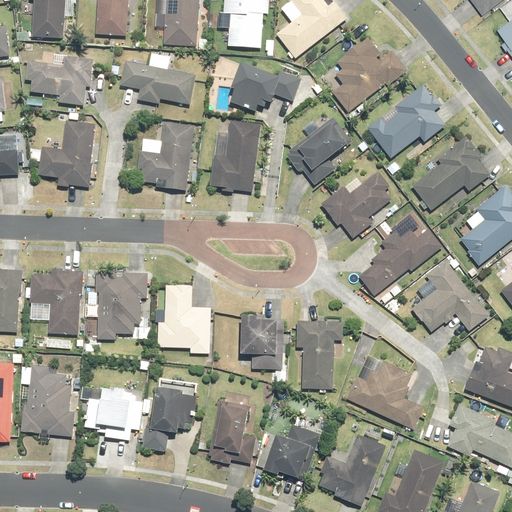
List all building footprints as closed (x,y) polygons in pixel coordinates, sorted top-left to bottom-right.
[(34,0),(32,37),(64,39),(66,0),(29,0),(30,0),(34,0)] [(98,0),(96,34),(126,36),(128,0),(98,0)] [(166,0),(164,45),(197,46),(199,0),(166,0)] [(230,14),(228,46),(261,48),(263,14),(268,14),(269,0),(224,0),(224,14),(230,14)] [(276,35),(296,59),(347,18),(332,0),(291,0),(303,14),(276,35)] [(471,0),(483,15),(502,0),(471,0)] [(503,45),(511,56),(511,18),(497,29),(506,42),(503,45)] [(0,56),(9,55),(6,25),(0,26),(0,56)] [(334,93),(348,111),(387,81),(389,84),(406,71),(392,52),(379,61),(376,58),(381,54),(368,38),(361,43),(360,42),(345,54),(345,56),(337,62),(343,69),(336,75),(344,85),(334,93)] [(29,62),(26,80),(32,81),(31,91),(60,95),(59,102),(85,105),(87,88),(91,88),(94,61),(65,57),(64,66),(29,62)] [(140,90),(138,100),(160,105),(161,99),(191,105),(197,76),(126,61),(120,86),(140,90)] [(270,103),(274,95),(293,102),(301,80),(280,72),(278,77),(240,63),(231,87),(235,89),(230,102),(256,112),(258,106),(264,108),(266,102),(270,103)] [(381,118),(367,128),(391,158),(420,136),(424,142),(446,126),(435,112),(442,106),(434,96),(432,97),(423,85),(395,107),(399,113),(385,124),(381,118)] [(303,170),(314,185),(335,169),(326,158),(346,143),(347,144),(352,141),(333,116),(287,151),(288,153),(286,155),(299,172),(303,170)] [(58,178),(57,186),(69,187),(69,184),(88,186),(96,124),(65,121),(62,148),(41,146),(38,175),(58,178)] [(222,188),(222,192),(233,193),(234,190),(253,193),(261,125),(231,121),(226,158),(214,156),(211,186),(222,188)] [(186,192),(194,126),(165,123),(161,154),(141,152),(139,169),(143,169),(141,182),(156,184),(155,188),(186,192)] [(0,137),(0,175),(19,175),(18,136),(0,137)] [(470,191),(489,175),(478,161),(483,157),(466,136),(437,159),(441,164),(412,186),(432,211),(465,185),(470,191)] [(320,204),(338,226),(341,224),(353,239),(373,223),(369,218),(391,200),(384,191),(389,187),(378,172),(351,194),(344,185),(320,204)] [(467,252),(479,266),(511,238),(511,195),(505,186),(476,210),(485,219),(460,240),(469,250),(467,252)] [(375,264),(360,276),(374,295),(410,268),(411,271),(442,247),(429,229),(417,237),(411,229),(401,237),(396,231),(380,243),(385,250),(372,260),(375,264)] [(423,322),(431,332),(444,322),(446,324),(453,318),(452,316),(456,314),(470,332),(490,317),(446,259),(424,275),(435,290),(411,308),(422,323),(423,322)] [(31,275),(29,304),(49,305),(48,335),(79,336),(80,296),(83,296),(83,294),(84,271),(64,270),(64,268),(51,268),(51,275),(31,275)] [(0,331),(17,332),(19,294),(22,294),(23,271),(0,269),(0,331)] [(101,292),(99,338),(115,339),(115,333),(133,333),(133,323),(140,324),(141,299),(148,299),(149,273),(121,272),(121,276),(118,276),(118,271),(97,270),(96,292),(101,292)] [(511,282),(501,291),(511,305),(511,282)] [(159,324),(158,347),(191,348),(191,354),(210,354),(211,308),(192,308),(193,286),(176,285),(176,286),(167,286),(165,324),(159,324)] [(253,355),(252,369),(283,370),(284,320),(256,320),(256,317),(241,316),(240,354),(253,355)] [(303,347),(302,389),(332,389),(333,339),(342,340),(343,323),(327,322),(327,321),(318,321),(318,322),(297,322),(297,347),(303,347)] [(149,340),(150,329),(139,329),(138,339),(149,340)] [(476,361),(465,389),(511,407),(511,374),(508,373),(511,361),(511,352),(499,347),(497,352),(486,347),(480,363),(476,361)] [(358,376),(347,399),(414,429),(424,408),(404,398),(408,388),(406,387),(412,373),(383,360),(377,372),(371,369),(366,380),(358,376)] [(0,442),(10,443),(14,364),(0,363),(0,442)] [(21,432),(40,434),(41,429),(49,430),(49,435),(74,438),(76,413),(70,412),(72,386),(66,386),(67,375),(49,373),(50,367),(31,365),(27,411),(23,411),(21,432)] [(287,372),(275,372),(274,382),(287,383),(287,372)] [(166,451),(169,432),(176,433),(177,428),(184,429),(185,422),(193,424),(197,397),(183,395),(183,391),(155,387),(150,425),(146,425),(143,448),(166,451)] [(105,433),(105,438),(130,441),(137,396),(132,396),(133,394),(124,392),(124,390),(114,388),(114,390),(102,388),(100,400),(99,400),(99,401),(89,399),(85,427),(98,429),(98,432),(105,433)] [(210,460),(230,464),(231,460),(251,464),(256,436),(243,434),(248,408),(221,402),(210,460)] [(454,428),(446,447),(471,458),(474,452),(511,468),(511,432),(494,425),(496,421),(460,405),(454,417),(453,417),(449,426),(454,428)] [(275,433),(262,470),(277,475),(278,471),(304,481),(321,435),(292,425),(287,437),(275,433)] [(346,464),(327,457),(320,473),(324,475),(319,486),(335,492),(334,495),(361,506),(385,447),(358,436),(346,464)] [(427,511),(430,506),(427,505),(445,463),(414,450),(395,497),(385,493),(377,511),(427,511)] [(447,511),(442,510),(441,511),(492,511),(500,492),(471,482),(459,511),(447,511)]
